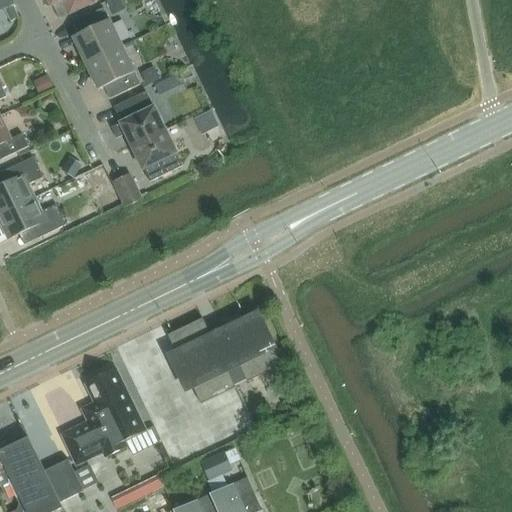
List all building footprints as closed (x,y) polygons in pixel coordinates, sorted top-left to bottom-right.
[(67,0),(55,6),(61,20),(101,0),(67,0)] [(120,0),(113,0),(108,3),(112,12),(124,7),(120,0)] [(14,7),(5,11),(11,23),(20,18),(14,7)] [(74,38),(86,64),(122,47),(104,8),(73,23),(79,36),(74,38)] [(141,85),(122,47),(86,64),(99,90),(104,87),(110,100),(141,85)] [(156,67),(142,74),(148,86),(162,79),(156,67)] [(48,76),(38,80),(44,93),(54,89),(48,76)] [(165,81),(155,86),(160,97),(170,92),(165,81)] [(126,135),(132,147),(166,131),(155,107),(154,108),(146,92),(114,108),(122,123),(112,128),(117,139),(126,135)] [(1,116),(0,116),(0,145),(2,145),(8,157),(29,147),(23,134),(12,139),(1,116)] [(177,154),(166,131),(132,147),(143,170),(144,170),(150,183),(183,167),(177,154)] [(0,187),(0,215),(36,199),(29,185),(44,178),(34,158),(7,171),(12,181),(0,187)] [(96,198),(114,189),(106,173),(88,181),(96,198)] [(114,183),(126,208),(142,200),(130,175),(114,183)] [(42,212),(36,199),(0,215),(0,222),(8,240),(34,228),(39,239),(66,226),(57,205),(42,212)] [(258,315),(223,332),(237,361),(239,364),(241,368),(229,374),(231,378),(236,388),(248,383),(250,382),(249,380),(258,376),(258,377),(261,376),(260,375),(268,370),(269,372),(272,371),(271,369),(279,365),(280,367),(282,366),(258,315)] [(171,335),(168,336),(179,358),(182,365),(202,405),(204,404),(203,402),(211,398),(212,400),(215,399),(214,397),(222,393),(223,395),(225,393),(225,392),(233,388),(234,389),(236,388),(235,386),(231,378),(229,374),(227,369),(226,368),(203,319),(201,320),(202,322),(193,326),(192,325),(190,326),(191,327),(182,332),(181,330),(179,331),(180,333),(172,337),(171,335)] [(88,424),(63,436),(77,465),(104,452),(106,457),(126,448),(123,442),(145,432),(115,370),(87,384),(96,403),(81,410),(88,424)] [(45,472),(29,438),(0,451),(0,457),(26,511),(56,511),(63,509),(60,503),(84,492),(68,460),(45,472)] [(209,481),(233,471),(225,453),(202,463),(209,481)] [(214,493),(227,488),(222,478),(210,484),(214,493)] [(214,493),(211,495),(218,511),(261,511),(263,511),(263,510),(262,511),(247,478),(227,488),(214,493)] [(112,499),(118,511),(132,504),(126,492),(112,499)] [(218,511),(211,495),(175,511),(174,511),(218,511)]
